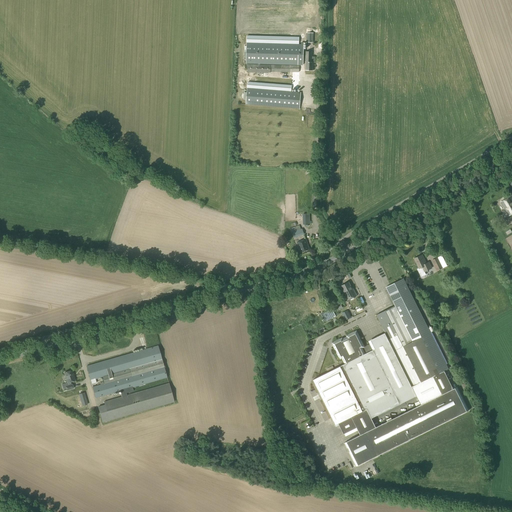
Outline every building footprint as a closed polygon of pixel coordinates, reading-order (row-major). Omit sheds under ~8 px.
[(246,54),(246,64),(302,65),(302,57),(303,44),(246,43),(246,54)] [(247,73),(270,73),(270,72),(270,65),(247,64),(247,73)] [(299,72),(299,66),(273,65),(272,79),(292,79),(292,72),(299,72)] [(299,109),(301,92),(247,88),(246,104),(299,109)] [(508,216),(511,213),(511,198),(511,196),(500,202),(508,216)] [(299,225),(292,228),(294,232),(293,232),(295,238),(304,234),(302,229),(301,229),(299,225)] [(300,252),(309,249),(305,240),(297,243),(300,252)] [(426,263),(422,255),(414,258),(419,269),(422,267),(424,272),(431,268),(429,262),(426,263)] [(436,271),(443,268),(438,257),(431,261),(436,271)] [(469,410),(457,387),(450,390),(441,372),(448,369),(403,279),(385,287),(395,306),(376,315),(389,342),(373,350),(370,344),(364,347),(356,331),(345,336),(346,337),(342,339),(341,338),(331,343),(339,359),(341,358),(344,364),(340,366),(312,380),(335,425),(338,424),(343,434),(356,428),(360,435),(344,443),(347,448),(349,452),(356,466),(372,458),(429,430),(434,427),(469,410)] [(344,293),(352,289),(348,282),(340,286),(344,293)] [(353,289),(352,289),(344,293),(343,294),(346,301),(357,296),(353,289)] [(341,304),(320,313),(324,322),(330,319),(336,317),(333,312),(342,308),(341,304)] [(345,320),(351,318),(347,310),(341,313),(345,320)] [(105,384),(92,388),(95,398),(120,391),(122,397),(127,395),(126,393),(133,391),(132,387),(167,377),(157,346),(86,367),(90,381),(91,380),(92,384),(96,383),(95,379),(103,377),(105,384)] [(71,385),(70,382),(75,381),(72,371),(64,373),(67,383),(68,383),(68,386),(65,387),(67,391),(73,389),(72,385),(71,385)] [(102,423),(174,402),(169,383),(127,395),(122,397),(104,402),(104,405),(98,407),(102,423)] [(82,406),(87,405),(84,393),(78,394),(82,406)]
